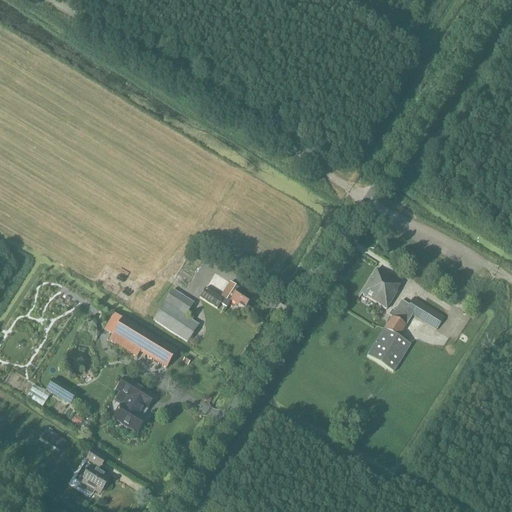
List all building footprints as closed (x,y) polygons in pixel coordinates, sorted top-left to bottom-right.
[(397,293),(401,285),(376,270),(360,295),(387,311),(398,294),(397,293)] [(206,288),(199,299),(217,311),(221,305),(227,309),(231,303),(245,312),(252,300),(238,290),(239,289),(230,282),(220,297),(206,288)] [(194,305),(173,290),(153,322),(188,344),(199,326),(186,318),(194,305)] [(412,317),(436,332),(445,318),(414,299),(409,306),(402,301),(395,312),(392,311),(389,316),(392,318),(384,330),(367,357),(394,374),(411,346),(399,339),(407,327),(406,327),(412,317)] [(114,315),(104,331),(112,336),(109,341),(136,358),(139,353),(166,369),(177,351),(123,319),(122,319),(114,315)] [(147,410),(155,398),(124,379),(117,391),(128,398),(123,407),(122,406),(114,420),(122,425),(121,427),(128,431),(129,429),(137,434),(146,421),(140,417),(145,409),(147,410)] [(45,391),(69,405),(76,394),(52,380),(45,391)] [(76,416),(72,423),(79,428),(84,421),(76,416)] [(45,429),(39,439),(60,452),(66,442),(45,429)] [(90,468),(80,483),(85,487),(83,491),(92,496),(94,492),(100,496),(110,480),(97,472),(98,469),(100,471),(107,460),(92,451),(86,461),(94,466),(92,469),(90,468)]
